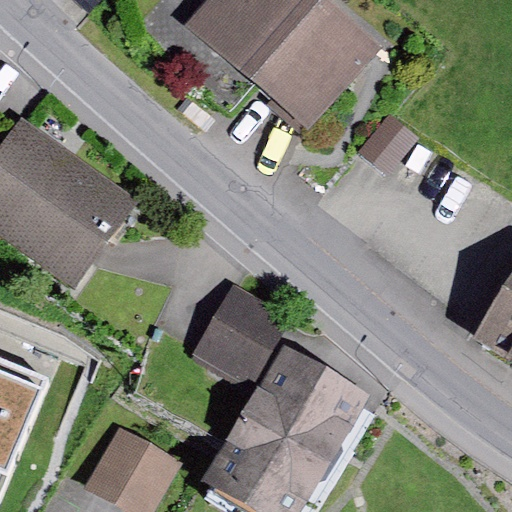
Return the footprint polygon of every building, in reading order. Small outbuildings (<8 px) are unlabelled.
[(72,0),(87,14),(100,0),(72,0)] [(209,0),(185,27),(309,135),(382,51),(323,0),(209,0)] [(359,155),(387,179),(418,142),(391,118),(359,155)] [(138,202),(20,120),(0,148),(0,239),(75,292),(138,202)] [(511,276),(472,340),(511,365),(511,276)] [(235,287),(195,357),(251,389),(291,319),(235,287)] [(302,511),(369,397),(283,348),(204,486),(249,511),(302,511)] [(0,495),(48,380),(0,359),(0,495)] [(154,511),(181,464),(121,431),(87,490),(126,511),(154,511)]
